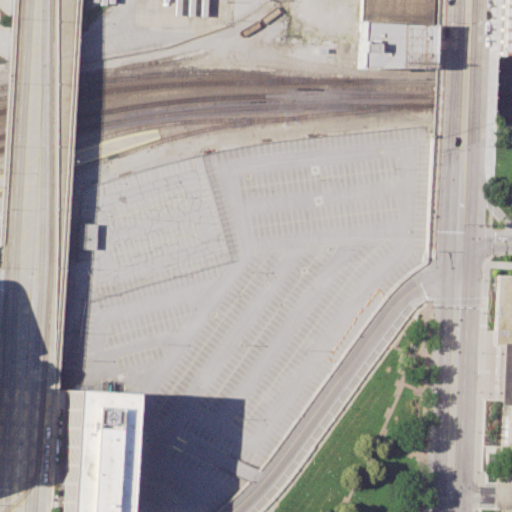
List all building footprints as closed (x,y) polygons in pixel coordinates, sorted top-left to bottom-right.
[(358,0),(358,22),(430,24),(430,0),(358,0)] [(495,0),(511,0),(511,42),(504,48),(493,54),(495,0)] [(430,24),(358,22),(357,45),(356,66),(428,69),(430,24)] [(77,248),(93,249),(94,224),(78,223),(77,248)] [(496,275),(511,276),(511,444),(508,444),(510,398),(500,398),(503,343),(493,343),(493,330),(496,275)] [(120,395),(111,511),(54,511),(56,475),(59,392),(120,395)]
